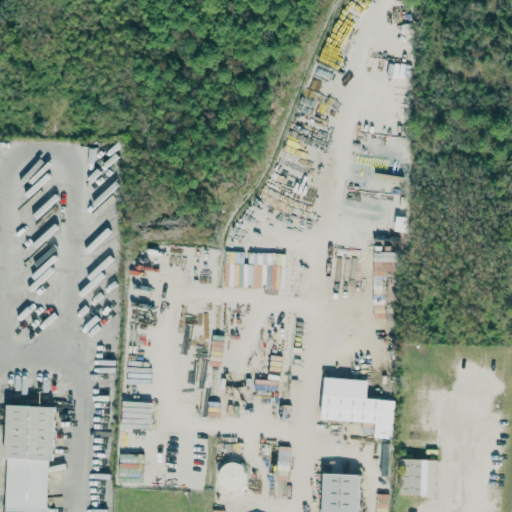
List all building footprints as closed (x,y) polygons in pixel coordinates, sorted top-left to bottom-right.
[(373,270),(396,271),(396,252),(373,252),(373,270)] [(383,399),(381,422),(322,418),(324,395),(383,399)] [(48,511),(52,407),(8,405),(4,511),(48,511)] [(392,444),(382,444),(381,476),(391,476),(392,444)] [(404,458),(437,459),(436,494),(403,493),(404,458)] [(221,491),(245,490),(245,464),(220,464),(221,491)] [(361,475),(359,511),(323,511),(325,474),(361,475)]
